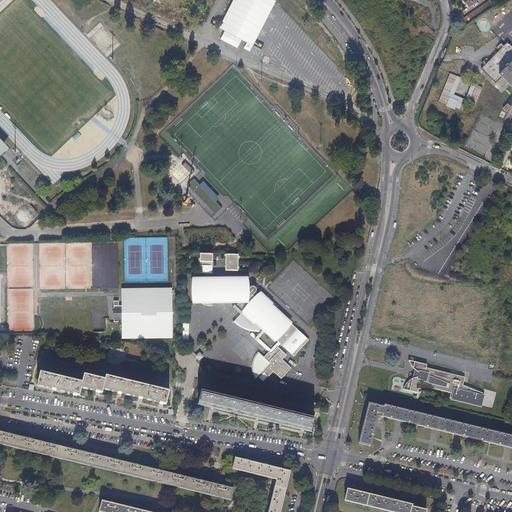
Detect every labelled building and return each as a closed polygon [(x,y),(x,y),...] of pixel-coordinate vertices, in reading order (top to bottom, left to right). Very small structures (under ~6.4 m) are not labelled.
[(234,0),(220,28),(248,43),(253,46),(276,1),(273,0),(234,0)] [(476,18),(494,6),(491,0),(459,22),(463,27),(476,18)] [(222,40),(238,49),(238,48),(242,41),(226,32),(222,40)] [(249,52),(253,46),(248,43),(245,49),(249,52)] [(502,77),(511,67),(511,47),(507,43),(502,48),(501,47),(499,49),(500,50),(488,62),(487,61),(485,63),(486,65),(481,70),(496,84),(502,77)] [(511,67),(502,77),(511,86),(511,67)] [(449,98),(458,77),(449,73),(437,103),(455,110),(458,102),(449,98)] [(223,97),(212,108),(216,112),(227,102),(223,97)] [(506,112),(511,107),(508,104),(503,109),(506,112)] [(0,156),(8,149),(0,139),(0,156)] [(208,172),(211,170),(203,161),(200,164),(208,172)] [(303,198),(308,193),(285,168),(279,173),(302,198),(291,208),(294,210),(305,200),(303,198)] [(220,198),(204,180),(200,184),(216,201),(220,198)] [(310,195),(319,187),(317,185),(308,192),(310,195)] [(271,186),(266,191),(286,213),(292,208),(271,186)] [(212,274),(212,263),(211,263),(211,260),(212,260),(212,255),(200,254),(200,274),(212,274)] [(238,271),(238,255),(226,255),(225,261),(226,260),(227,267),(225,267),(225,271),(238,271)] [(246,290),(247,288),(247,278),(220,279),(220,281),(193,281),(193,302),(202,302),(202,305),(207,305),(210,305),(211,305),(211,302),(238,302),(239,304),(236,307),(243,313),(244,311),(245,311),(246,311),(248,311),(253,316),(253,317),(255,319),(255,318),(263,325),(262,325),(264,327),(263,328),(264,329),(276,340),(275,340),(278,343),(280,345),(294,357),(309,341),(290,324),(290,325),(271,307),(272,306),(267,302),(266,303),(262,300),(264,298),(259,294),(258,296),(255,293),(256,291),(255,290),(255,289),(253,288),(252,287),(251,288),(248,291),(246,290)] [(172,339),(171,289),(121,290),(121,306),(113,307),(113,312),(115,312),(115,318),(113,318),(113,323),(121,323),(121,340),(172,339)] [(263,325),(255,318),(255,319),(253,317),(253,316),(248,311),(246,311),(245,311),(244,311),(243,313),(235,321),(243,329),(247,331),(251,332),(255,333),(258,333),(262,332),(264,329),(263,328),(264,327),(262,325),(263,325)] [(270,351),(251,332),(247,331),(243,329),(269,353),(271,355),(273,354),(270,351)] [(278,348),(280,345),(278,343),(270,351),(273,354),(278,348)] [(282,366),(279,364),(281,362),(287,356),(278,348),(273,354),(271,355),(269,353),(264,358),(259,354),(256,357),(254,361),(252,366),(251,373),(253,379),(254,378),(259,382),(264,377),(265,378),(270,373),(278,380),(288,369),(283,365),(282,366)] [(463,385),(465,377),(426,368),(427,365),(415,362),(413,368),(415,370),(418,372),(417,377),(411,379),(408,382),(407,384),(404,390),(420,394),(422,386),(451,393),(450,398),(480,405),(483,394),(463,385)] [(41,372),(37,385),(79,395),(81,387),(102,392),(103,388),(165,404),(168,391),(106,376),(105,379),(84,374),(82,382),(41,372)] [(314,418),(201,390),(198,404),(311,431),(314,418)] [(370,446),(378,413),(381,414),(381,416),(511,447),(511,435),(384,404),(383,406),(368,402),(358,443),(370,446)] [(0,443),(230,500),(233,488),(225,486),(218,485),(203,481),(197,480),(183,476),(177,475),(161,471),(155,469),(148,468),(147,468),(136,465),(119,460),(113,459),(97,455),(91,454),(75,450),(69,448),(54,445),(49,443),(33,440),(27,438),(11,434),(5,433),(0,431),(0,443)] [(280,511),(290,471),(281,469),(277,468),(260,464),(256,463),(235,458),(233,469),(277,480),(273,494),(272,499),(268,511),(280,511)] [(425,511),(426,510),(412,506),(412,504),(347,488),(345,500),(394,511),(425,511)] [(148,511),(135,509),(131,508),(114,504),(110,503),(102,501),(99,511),(100,511),(148,511)]
